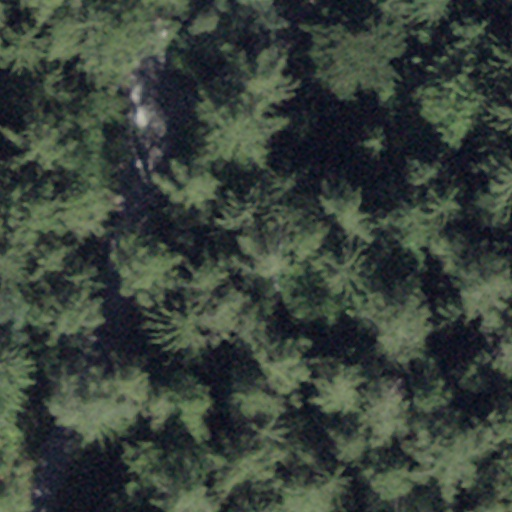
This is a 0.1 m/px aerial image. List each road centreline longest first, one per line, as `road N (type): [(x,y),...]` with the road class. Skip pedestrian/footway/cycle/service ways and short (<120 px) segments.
road 1 (track): [(43,511),(114,312),(147,81),(170,31),(197,0)]
road 2 (track): [(144,102),(177,94),(325,0)]
